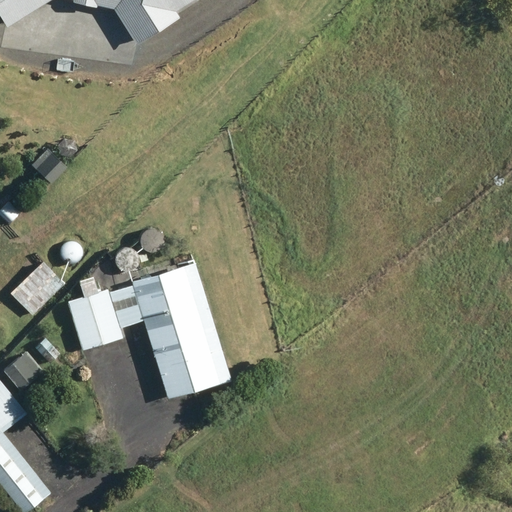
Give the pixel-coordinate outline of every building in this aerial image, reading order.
[(0,0),(0,9),(10,27),(55,0),(81,0),(118,7),(139,43),(182,18),(178,11),(196,0),(0,0)] [(52,144),(35,163),(57,183),(74,163),(52,144)] [(170,238),(154,220),(112,257),(128,274),(170,238)] [(85,294),(69,299),(83,348),(126,336),(123,326),(147,319),(168,394),(235,375),(201,256),(101,284),(98,276),(81,281),(85,294)] [(68,282),(44,257),(11,289),(35,314),(68,282)] [(48,333),(35,345),(53,364),(65,353),(48,333)] [(32,347),(4,367),(20,389),(48,369),(32,347)] [(3,376),(0,378),(0,479),(25,511),(54,489),(5,427),(28,409),(3,376)]
